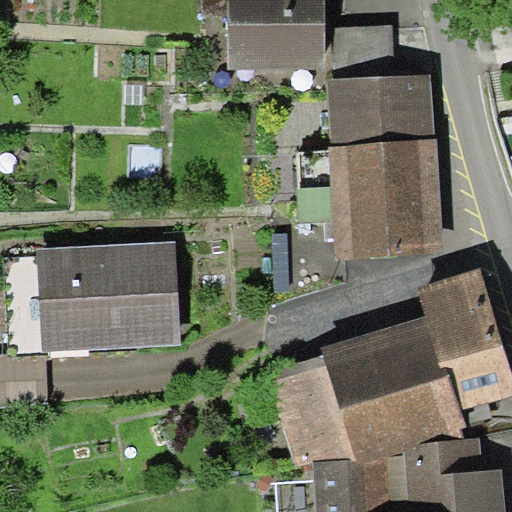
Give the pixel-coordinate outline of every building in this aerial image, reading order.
[(324,0),(227,0),(228,69),(325,68),(324,0)] [(331,27),(333,78),(394,75),(392,24),(331,27)] [(333,78),(327,78),(330,144),(329,144),(334,256),(443,251),(437,135),(433,136),(430,73),(394,75),(333,78)] [(176,242),(37,249),(42,351),(181,344),(176,242)] [(511,372),(481,268),(419,286),(428,316),(322,347),(324,355),(356,462),(367,462),(462,438),(459,428),(465,427),(459,409),(511,393),(511,372)] [(0,403),(49,401),(46,355),(9,357),(9,353),(0,353),(0,403)] [(356,462),(324,355),(264,371),(296,465),(312,465),(313,461),(356,462)] [(485,469),(480,439),(462,438),(367,462),(356,462),(313,461),(312,465),(314,511),(505,511),(503,469),(485,469)]
